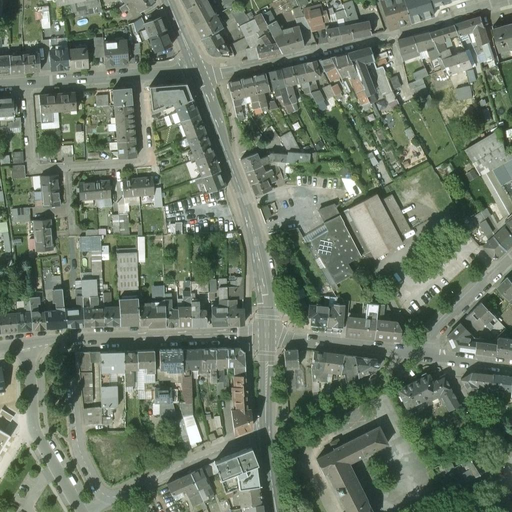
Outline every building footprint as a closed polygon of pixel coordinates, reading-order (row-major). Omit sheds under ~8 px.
[(125,5),(119,9),(120,11),(116,13),(118,16),(135,5),(132,0),(125,5)] [(152,0),(132,0),(135,5),(140,12),(155,3),(152,0)] [(180,0),(195,27),(216,16),(212,11),(213,10),(207,0),(180,0)] [(238,5),(235,0),(222,0),(228,10),(238,5)] [(302,0),(296,0),(301,8),(305,6),(302,0)] [(383,0),(382,1),(384,9),(383,10),(386,20),(388,21),(391,29),(410,23),(403,0),(383,0)] [(403,0),(410,23),(434,16),(431,7),(428,0),(403,0)] [(351,3),(342,6),(344,11),(353,9),(352,5),(351,3)] [(321,7),(305,11),(307,17),(322,13),(321,7)] [(249,23),(242,9),(233,14),(238,23),(238,22),(240,27),(250,49),(246,50),(248,60),(258,58),(256,48),(261,47),(257,39),(259,38),(256,33),(260,31),(255,20),(249,23)] [(371,35),(367,21),(357,23),(353,9),(344,11),(346,19),(348,19),(350,26),(353,39),(371,35)] [(344,11),(335,14),(337,21),(346,19),(344,11)] [(270,13),(262,17),(267,27),(275,22),(270,13)] [(307,17),(304,18),(309,27),(329,23),(326,13),(322,13),(307,17)] [(216,16),(195,27),(201,39),(218,32),(223,29),(216,16)] [(160,17),(144,23),(146,29),(137,32),(141,42),(140,43),(147,38),(149,37),(166,31),(160,17)] [(267,27),(262,17),(255,20),(260,31),(267,27)] [(304,18),(295,19),(296,27),(298,27),(299,32),(310,30),(309,27),(304,18)] [(481,18),(454,25),(458,34),(459,36),(467,33),(473,31),(484,28),(481,18)] [(346,19),(337,21),(338,29),(350,26),(348,19),(346,19)] [(296,27),(281,33),(275,22),(267,27),(273,36),(277,44),(282,53),(304,48),(299,32),(298,27),(296,27)] [(511,23),(502,26),(502,25),(493,27),(500,52),(511,48),(511,23)] [(454,25),(429,33),(432,42),(434,41),(439,52),(446,49),(444,42),(446,42),(444,39),(458,34),(454,25)] [(350,26),(338,29),(341,41),(353,39),(350,26)] [(484,28),(473,31),(478,46),(482,45),(489,43),(484,28)] [(329,30),(326,31),(328,43),(341,41),(338,29),(329,30)] [(166,31),(149,37),(155,52),(171,46),(166,31)] [(201,39),(200,39),(206,50),(210,55),(214,56),(219,55),(220,54),(221,56),(230,57),(228,51),(224,43),(225,42),(222,37),(221,38),(218,32),(201,39)] [(429,33),(413,37),(418,52),(418,53),(421,59),(429,56),(433,67),(442,63),(441,60),(439,52),(434,41),(432,42),(429,33)] [(272,46),(265,36),(262,37),(259,38),(257,39),(261,47),(256,48),(258,58),(282,53),(277,44),(272,46)] [(413,37),(398,41),(402,61),(417,57),(416,53),(418,52),(413,37)] [(103,38),(95,39),(96,56),(104,56),(103,42),(103,38)] [(246,51),(241,40),(230,44),(235,56),(246,51)] [(126,41),(103,42),(105,66),(128,64),(126,41)] [(391,64),(387,66),(384,58),(395,55),(391,43),(369,49),(373,60),(376,69),(382,68),(387,77),(388,80),(396,76),(391,64)] [(489,43),(482,45),(488,61),(494,59),(489,43)] [(67,45),(49,46),(51,70),(69,69),(68,50),(67,45)] [(86,46),(76,47),(76,49),(68,50),(69,69),(88,68),(86,46)] [(471,48),(465,51),(469,61),(475,59),(471,48)] [(374,93),(362,63),(373,60),(369,49),(347,54),(363,89),(366,97),(374,93)] [(450,52),(447,53),(446,49),(439,52),(441,60),(442,63),(448,74),(456,72),(451,56),(452,56),(450,52)] [(452,56),(451,56),(456,72),(471,66),(469,61),(465,51),(452,56)] [(38,52),(23,54),(24,73),(40,71),(38,52)] [(23,54),(9,55),(10,74),(24,73),(23,54)] [(363,89),(347,54),(330,58),(340,76),(342,78),(344,82),(347,81),(344,76),(348,74),(350,77),(349,78),(356,92),(363,89)] [(9,55),(0,55),(0,74),(10,74),(9,55)] [(340,76),(330,58),(320,61),(330,81),(340,76)] [(315,62),(307,63),(307,64),(303,65),(310,93),(317,91),(314,79),(319,78),(315,62)] [(303,65),(292,68),(296,84),(301,82),(305,94),(310,93),(303,65)] [(292,68),(281,70),(288,97),(288,98),(294,97),(290,85),(296,84),(292,68)] [(382,68),(376,69),(378,75),(377,82),(382,95),(385,94),(389,103),(392,102),(394,106),(398,104),(392,91),(390,86),(388,80),(387,77),(382,68)] [(281,70),(269,73),(274,89),(280,88),(283,99),(288,97),(281,70)] [(270,92),(265,74),(252,77),(261,108),(267,107),(263,95),(262,92),(266,91),(267,93),(270,92)] [(396,76),(388,80),(390,86),(398,83),(396,76)] [(252,77),(240,80),(245,97),(252,95),(252,98),(255,110),(261,108),(252,77)] [(423,77),(408,83),(392,91),(398,104),(400,107),(430,94),(423,77)] [(240,80),(227,83),(234,110),(236,118),(237,117),(237,118),(239,122),(245,120),(240,102),(238,99),(245,97),(240,80)] [(335,82),(329,85),(334,95),(334,96),(340,93),(335,82)] [(186,84),(149,87),(152,115),(167,110),(165,105),(173,102),(175,107),(192,100),(186,84)] [(329,85),(323,88),(328,98),(334,95),(329,85)] [(469,85),(456,88),(459,100),(472,98),(469,85)] [(131,88),(113,89),(114,106),(115,106),(133,105),(131,88)] [(366,97),(363,89),(356,92),(364,111),(372,109),(370,104),(366,97)] [(317,91),(310,93),(313,98),(316,104),(323,101),(317,91)] [(75,92),(57,94),(58,111),(76,110),(75,92)] [(374,93),(366,97),(370,104),(377,101),(374,93)] [(57,94),(39,95),(40,112),(58,111),(57,94)] [(12,97),(0,97),(0,129),(21,128),(20,118),(14,118),(13,114),(16,113),(15,106),(13,106),(12,97)] [(192,100),(175,107),(177,112),(168,116),(172,125),(180,122),(198,115),(192,100)] [(133,105),(115,106),(116,124),(134,123),(133,105)] [(474,106),(460,109),(461,112),(457,113),(459,124),(463,123),(463,126),(478,123),(474,106)] [(198,115),(180,122),(187,139),(205,132),(198,115)] [(134,123),(116,124),(118,142),(136,141),(134,123)] [(271,127),(266,131),(273,140),(278,136),(271,127)] [(511,152),(507,155),(499,129),(465,149),(481,175),(493,168),(511,202),(511,152)] [(187,139),(184,140),(186,146),(189,145),(191,149),(209,142),(205,132),(187,139)] [(290,132),(280,138),(289,152),(302,154),(290,132)] [(136,141),(118,142),(119,159),(137,157),(136,141)] [(209,142),(191,149),(193,154),(190,155),(192,161),(195,160),(213,153),(209,142)] [(50,150),(38,150),(38,158),(39,158),(39,164),(51,163),(50,150)] [(23,152),(12,153),(13,164),(24,163),(23,152)] [(256,152),(240,159),(245,172),(265,165),(274,161),(309,164),(310,155),(302,154),(289,152),(288,152),(288,154),(270,152),(269,153),(268,152),(266,154),(266,155),(259,159),(256,152)] [(213,153),(195,160),(201,177),(219,170),(213,153)] [(24,165),(11,166),(12,178),(25,177),(24,165)] [(265,165),(245,172),(250,184),(280,173),(278,166),(272,168),(264,171),(262,167),(265,166),(265,165)] [(201,177),(197,179),(198,182),(202,180),(207,192),(225,186),(219,171),(219,170),(201,177)] [(280,173),(250,184),(254,196),(271,190),(268,184),(276,181),(283,179),(280,173)] [(57,174),(40,176),(42,191),(58,190),(57,174)] [(153,177),(138,178),(139,195),(154,194),(155,194),(154,188),(153,177)] [(138,178),(122,179),(124,203),(139,202),(139,195),(138,178)] [(109,180),(94,182),(95,198),(104,198),(105,206),(111,206),(109,180)] [(94,182),(79,183),(80,199),(95,198),(94,182)] [(160,187),(154,188),(155,194),(154,194),(155,207),(163,206),(160,187)] [(58,190),(42,191),(42,200),(36,201),(36,207),(60,205),(58,190)] [(391,194),(379,201),(375,194),(347,209),(370,251),(373,257),(373,258),(402,243),(399,236),(410,230),(391,194)] [(264,218),(277,215),(274,203),(261,206),(264,218)] [(498,203),(492,206),(496,213),(502,210),(498,203)] [(338,213),(333,204),(318,212),(323,223),(339,215),(338,213)] [(127,213),(125,213),(124,205),(117,206),(118,214),(120,235),(129,235),(127,213)] [(29,207),(17,208),(18,216),(30,215),(29,207)] [(370,251),(347,209),(338,213),(339,215),(342,222),(361,255),(361,256),(370,251)] [(499,227),(487,209),(482,212),(486,219),(493,231),(499,227)] [(327,230),(305,243),(330,287),(353,275),(346,263),(361,255),(342,222),(339,215),(323,223),(327,230)] [(50,219),(34,220),(35,236),(51,234),(50,219)] [(493,231),(486,219),(480,223),(488,235),(493,231)] [(470,220),(464,223),(471,234),(476,230),(470,220)] [(0,222),(0,227),(1,232),(8,231),(7,221),(0,222)] [(496,236),(495,237),(507,249),(511,244),(511,233),(505,227),(496,236)] [(507,249),(495,237),(496,236),(493,231),(488,235),(491,240),(485,246),(495,256),(499,257),(507,249)] [(51,234),(35,236),(36,250),(53,249),(51,234)] [(87,236),(79,236),(80,249),(92,248),(93,280),(102,279),(101,236),(98,236),(87,236)] [(137,253),(116,254),(117,263),(137,262),(137,253)] [(367,256),(362,258),(367,268),(372,265),(369,259),(367,256)] [(137,262),(117,263),(118,292),(138,291),(137,262)] [(243,278),(226,278),(226,287),(226,289),(233,289),(233,292),(235,292),(236,299),(243,299),(243,278)] [(511,281),(508,278),(497,288),(511,303),(511,281)] [(93,280),(81,280),(82,290),(82,296),(82,297),(90,297),(97,296),(97,308),(104,307),(103,293),(103,291),(102,279),(93,280)] [(215,279),(207,280),(208,293),(208,300),(214,300),(213,293),(216,293),(215,279)] [(207,280),(200,280),(200,293),(208,293),(207,280)] [(197,282),(190,282),(190,292),(190,299),(198,298),(197,282)] [(226,287),(219,287),(220,307),(211,307),(212,325),(228,325),(226,289),(226,287)] [(301,288),(291,292),(299,310),(306,307),(302,298),(305,297),(301,288)] [(235,292),(233,292),(233,289),(226,289),(228,325),(243,324),(244,309),(236,309),(236,299),(235,292)] [(325,290),(313,289),(317,296),(324,297),(329,297),(329,294),(325,294),(325,290)] [(62,290),(52,291),(53,304),(56,303),(63,303),(62,290)] [(109,293),(103,293),(104,307),(104,326),(119,325),(119,305),(113,305),(113,307),(109,307),(108,304),(110,303),(109,293)] [(76,309),(64,310),(65,328),(83,326),(83,308),(82,297),(82,296),(76,297),(76,309)] [(97,296),(90,297),(90,308),(83,308),(83,326),(104,326),(104,307),(97,308),(97,296)] [(35,298),(30,298),(31,313),(32,331),(46,330),(44,313),(39,313),(37,312),(36,305),(39,305),(38,298),(35,298)] [(198,298),(190,299),(190,300),(191,326),(206,325),(205,310),(198,310),(198,298)] [(139,299),(118,299),(119,305),(119,325),(140,324),(139,306),(139,299)] [(185,307),(182,307),(182,305),(177,305),(177,309),(178,326),(191,326),(190,300),(184,300),(185,307)] [(158,302),(145,303),(145,305),(139,306),(140,324),(148,324),(148,327),(165,326),(164,308),(164,305),(158,305),(158,302)] [(56,311),(44,312),(44,313),(46,330),(65,328),(64,310),(63,303),(56,303),(56,311)] [(366,303),(365,319),(361,318),(359,336),(373,337),(377,304),(366,303)] [(343,305),(328,304),(327,307),(326,325),(331,326),(331,328),(341,329),(342,314),(343,305)] [(396,322),(382,321),(384,305),(377,304),(373,337),(398,340),(400,329),(396,322)] [(497,320),(481,304),(467,317),(478,329),(486,322),(490,327),(494,323),(497,320)] [(323,307),(309,305),(308,316),(311,317),(310,325),(319,326),(320,325),(326,325),(327,307),(323,307)] [(171,308),(164,308),(165,326),(178,326),(177,309),(173,309),(171,308)] [(25,313),(16,314),(18,332),(32,331),(31,313),(25,313)] [(11,314),(0,315),(0,325),(1,333),(18,332),(16,314),(11,314)] [(361,318),(347,317),(345,335),(359,336),(361,318)] [(503,326),(497,320),(494,323),(500,329),(503,326)] [(486,322),(478,329),(487,339),(495,332),(490,327),(486,322)] [(475,339),(460,324),(446,337),(452,350),(495,355),(496,344),(479,342),(479,340),(475,339)] [(511,339),(496,338),(496,344),(495,355),(511,357),(511,339)] [(209,349),(200,349),(201,367),(210,367),(210,373),(216,373),(215,349),(215,348),(209,349)] [(227,348),(215,349),(216,373),(216,382),(216,390),(217,394),(226,394),(226,387),(223,387),(222,366),(227,366),(227,348)] [(239,348),(227,348),(227,366),(227,375),(231,375),(233,375),(245,375),(243,351),(239,348)] [(198,349),(181,350),(181,368),(198,367),(198,349)] [(297,349),(283,351),(284,358),(285,368),(298,367),(297,349)] [(153,350),(137,351),(137,366),(145,366),(146,372),(153,372),(153,369),(153,350)] [(181,350),(153,350),(153,369),(165,368),(166,371),(181,370),(181,368),(181,350)] [(99,351),(77,352),(82,403),(92,403),(91,362),(100,362),(99,351)] [(124,371),(123,351),(99,351),(100,362),(100,385),(106,385),(109,385),(108,373),(107,373),(107,371),(112,371),(112,373),(117,373),(117,371),(124,371)] [(137,351),(123,351),(124,371),(124,386),(132,386),(131,371),(130,371),(130,369),(137,368),(137,366),(137,351)] [(325,354),(314,352),(311,367),(312,382),(317,381),(317,383),(319,382),(319,381),(326,381),(329,360),(324,359),(325,354)] [(371,359),(344,355),(339,387),(378,368),(377,360),(371,359)] [(153,372),(146,372),(146,379),(145,379),(145,390),(149,390),(149,388),(152,388),(152,390),(154,390),(154,389),(153,372)] [(426,373),(422,375),(421,378),(413,383),(421,401),(428,397),(430,400),(444,394),(452,390),(445,375),(432,381),(429,375),(426,373)] [(471,373),(461,380),(474,400),(479,397),(478,395),(478,391),(484,392),(485,388),(475,387),(476,374),(471,373)] [(191,386),(190,374),(181,375),(181,384),(188,383),(188,386),(191,386)] [(493,376),(476,374),(475,387),(485,388),(492,388),(493,376)] [(245,375),(233,375),(234,387),(231,387),(233,410),(230,410),(234,435),(250,428),(249,409),(247,409),(245,375)] [(510,378),(493,376),(492,388),(499,389),(508,390),(510,378)] [(413,383),(398,390),(407,408),(421,401),(413,383)] [(106,385),(100,385),(101,424),(107,424),(110,423),(110,416),(112,416),(111,410),(117,406),(116,385),(109,385),(106,385)] [(170,388),(154,389),(154,390),(154,397),(154,402),(159,402),(170,402),(170,388)] [(170,402),(159,402),(159,416),(165,416),(165,422),(178,422),(172,402),(170,402)] [(378,425),(341,444),(338,438),(330,442),(334,450),(317,458),(324,472),(327,471),(347,511),(344,511),(373,511),(349,466),(352,465),(350,462),(387,443),(378,425)] [(0,443),(3,445),(9,435),(0,429),(0,443)] [(147,443),(133,450),(138,462),(152,455),(147,443)] [(251,447),(214,462),(218,472),(220,478),(235,472),(236,476),(238,488),(259,486),(256,465),(258,464),(251,447)] [(478,453),(461,464),(466,471),(462,473),(466,481),(491,466),(486,458),(483,461),(478,453)] [(214,462),(203,467),(208,477),(218,472),(214,462)] [(213,493),(201,468),(190,473),(202,497),(206,495),(207,496),(208,496),(213,493)] [(202,497),(190,473),(166,484),(172,495),(184,489),(192,505),(203,500),(202,497)] [(461,485),(444,493),(445,496),(454,496),(464,490),(461,485)] [(259,486),(238,488),(241,506),(261,504),(262,504),(259,486)]
